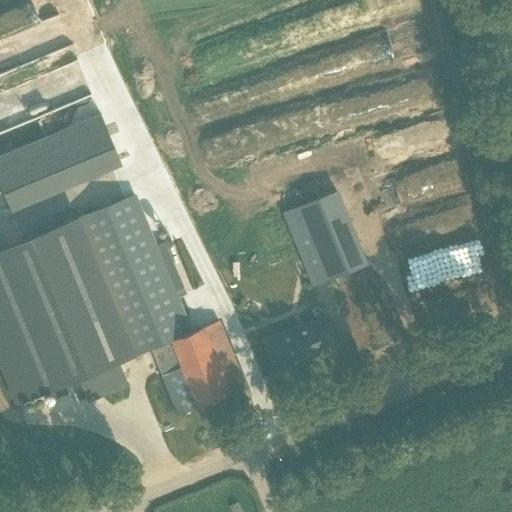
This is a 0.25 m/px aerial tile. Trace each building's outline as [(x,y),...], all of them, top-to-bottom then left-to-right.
[(0,163),(18,213),(132,172),(112,116),(0,156),(0,163)] [(317,287),(373,271),(350,194),(294,210),(317,287)] [(144,196),(83,219),(137,358),(198,335),(144,196)] [(180,276),(182,293),(207,290),(205,273),(180,276)] [(101,289),(67,296),(70,311),(104,304),(101,289)] [(325,318),(256,344),(266,379),(338,353),(325,318)] [(180,340),(202,410),(252,394),(230,324),(180,340)] [(178,345),(159,351),(166,372),(185,366),(178,345)]
